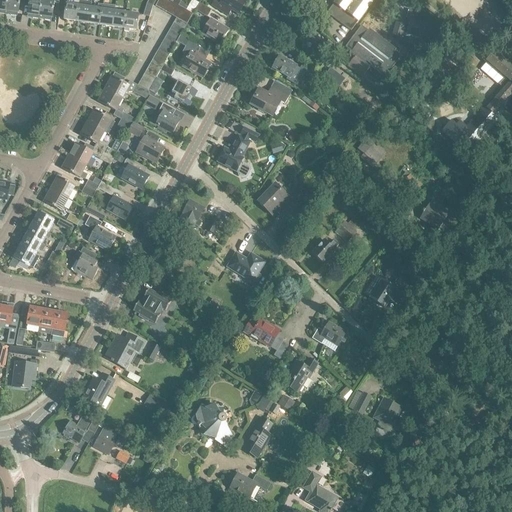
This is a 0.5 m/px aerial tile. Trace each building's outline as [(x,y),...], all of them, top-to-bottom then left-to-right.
[(7,0),(6,12),(8,12),(10,12),(10,14),(10,15),(17,16),(17,13),(18,13),(20,0),(7,0)] [(30,0),(28,14),(30,14),(33,15),(32,19),(40,20),(40,16),(43,0),(42,0),(30,0)] [(43,0),(40,16),(42,16),(45,17),(44,20),(51,21),(54,0),(49,0),(49,1),(43,0)] [(153,7),(156,0),(148,0),(147,4),(143,16),(149,17),(153,7)] [(159,0),(156,7),(161,10),(166,0),(159,0)] [(168,0),(166,0),(161,10),(167,13),(173,3),(168,0)] [(222,0),(223,1),(221,0),(214,0),(211,6),(221,12),(225,6),(239,14),(247,0),(222,0)] [(373,0),(336,0),(327,13),(338,21),(339,19),(342,21),(341,23),(351,30),(366,10),(364,9),(367,5),(369,7),(373,0)] [(67,6),(65,20),(77,22),(79,5),(80,2),(79,1),(74,1),(74,5),(67,4),(67,6)] [(79,5),(77,22),(88,24),(88,23),(91,8),(92,2),(80,1),(80,2),(79,5)] [(178,5),(173,3),(167,13),(172,16),(178,5)] [(199,3),(195,10),(207,17),(212,10),(199,3)] [(88,23),(88,24),(100,26),(103,9),(103,5),(98,4),(98,9),(91,8),(88,23)] [(103,9),(100,26),(112,27),(115,11),(115,6),(103,5),(103,9)] [(172,16),(175,18),(177,19),(182,8),(179,6),(178,5),(172,16)] [(182,8),(177,19),(187,25),(193,14),(184,9),(182,8)] [(115,11),(112,27),(125,29),(127,13),(115,11)] [(127,13),(125,29),(136,31),(139,15),(127,13)] [(410,18),(406,34),(430,40),(434,25),(416,20),(410,18)] [(176,19),(173,24),(184,30),(187,25),(177,19),(176,19)] [(211,19),(201,35),(220,46),(230,30),(211,19)] [(408,24),(399,21),(396,21),(392,34),(402,37),(403,33),(405,34),(408,24)] [(173,24),(170,29),(181,35),(184,30),(173,24)] [(403,89),(411,78),(395,66),(393,69),(392,68),(401,55),(394,51),(396,49),(369,29),(368,31),(361,26),(346,47),(352,51),(352,50),(357,54),(348,66),(362,77),(371,66),(403,89)] [(298,27),(291,36),(304,46),(308,41),(313,45),(316,40),(298,27)] [(170,29),(167,34),(178,40),(181,35),(170,29)] [(167,34),(164,39),(175,45),(178,40),(167,34)] [(164,39),(161,44),(172,50),(175,45),(164,39)] [(189,57),(183,67),(203,78),(210,65),(205,62),(206,60),(206,59),(198,54),(199,54),(202,48),(189,41),(186,47),(185,47),(183,51),(189,54),(190,55),(189,57)] [(161,44),(159,49),(169,55),(172,50),(161,44)] [(159,49),(156,54),(166,60),(169,55),(159,49)] [(452,122),(443,132),(465,151),(503,107),(511,114),(511,113),(511,94),(511,95),(511,94),(511,92),(511,66),(495,52),(487,62),(506,78),(500,85),(501,86),(466,127),(460,121),(456,125),(452,122)] [(156,54),(153,60),(164,65),(166,60),(156,54)] [(280,57),(273,68),(289,77),(287,80),(297,86),(302,78),(293,74),(297,67),(280,57)] [(153,60),(150,65),(161,71),(164,65),(153,60)] [(313,70),(318,64),(312,60),(307,66),(313,70)] [(304,64),(299,70),(310,79),(314,74),(315,73),(304,64)] [(150,65),(147,70),(158,76),(161,71),(150,65)] [(164,65),(161,71),(171,77),(175,71),(164,65)] [(480,66),(463,84),(476,96),(493,78),(480,66)] [(147,70),(144,75),(155,81),(158,76),(147,70)] [(144,75),(141,80),(152,86),(155,81),(144,75)] [(105,89),(105,90),(123,100),(127,92),(129,93),(133,93),(146,100),(150,92),(149,92),(138,86),(132,83),(129,84),(128,85),(122,82),(112,77),(105,89)] [(141,80),(138,86),(149,92),(152,86),(141,80)] [(178,81),(172,93),(176,95),(174,99),(188,106),(196,91),(178,81)] [(152,86),(149,90),(154,93),(156,94),(160,88),(153,84),(152,86)] [(260,90),(251,106),(258,109),(258,111),(264,114),(265,113),(272,117),(280,101),(285,104),(291,92),(283,87),(280,92),(273,88),(269,95),(260,90)] [(105,90),(98,101),(117,111),(114,117),(121,120),(124,114),(123,113),(124,110),(119,107),(123,100),(105,90)] [(312,102),(309,105),(309,106),(316,112),(319,108),(312,102)] [(159,112),(162,114),(160,117),(159,117),(155,125),(158,126),(157,128),(166,132),(167,131),(172,133),(179,120),(172,116),(175,110),(163,104),(159,112)] [(347,104),(343,109),(347,113),(352,108),(347,104)] [(94,110),(87,122),(104,131),(109,134),(116,122),(110,119),(94,110)] [(124,114),(121,120),(131,126),(133,123),(135,120),(124,114)] [(131,126),(121,120),(118,126),(128,132),(131,126)] [(104,131),(87,122),(81,134),(97,143),(104,131)] [(133,123),(131,126),(128,132),(134,136),(139,139),(144,129),(133,123)] [(224,149),(218,162),(236,172),(237,170),(240,171),(239,173),(240,176),(243,178),(246,177),(250,170),(249,167),(243,164),(242,166),(240,165),(243,159),(242,158),(250,140),(256,143),(260,136),(244,128),(240,137),(238,136),(230,152),(224,149)] [(134,136),(128,132),(123,142),(122,143),(129,147),(134,136)] [(291,133),(289,138),(292,143),(297,142),(300,138),(297,133),(291,133)] [(164,147),(145,137),(144,137),(136,152),(156,163),(164,147)] [(367,138),(358,149),(363,154),(360,158),(372,168),(373,169),(376,165),(377,165),(386,154),(373,143),(367,138)] [(123,142),(117,139),(112,149),(117,152),(122,143),(123,142)] [(280,143),(276,145),(278,153),(283,152),(286,146),(280,143)] [(69,156),(86,165),(93,153),(76,144),(69,156)] [(503,148),(497,144),(486,160),(498,168),(503,162),(497,158),(503,148)] [(106,147),(107,148),(104,152),(114,157),(117,153),(106,147)] [(104,152),(100,159),(100,160),(110,165),(114,157),(104,152)] [(125,159),(117,154),(114,160),(122,164),(125,159)] [(86,165),(69,156),(63,168),(80,177),(86,165)] [(126,170),(121,179),(142,191),(150,177),(144,174),(138,171),(141,166),(128,158),(122,168),(126,170)] [(370,172),(359,162),(353,168),(365,178),(370,172)] [(375,174),(369,182),(387,195),(392,187),(375,174)] [(403,182),(416,193),(422,186),(410,175),(403,182)] [(58,178),(51,190),(68,199),(75,187),(58,178)] [(0,180),(0,200),(6,201),(10,182),(0,180)] [(88,180),(85,186),(96,191),(97,189),(99,186),(88,180)] [(310,188),(311,187),(300,180),(291,195),(301,201),(302,200),(310,188)] [(101,182),(99,186),(97,189),(111,196),(112,195),(115,189),(101,182)] [(479,189),(472,184),(467,190),(469,191),(475,195),(479,189)] [(96,191),(85,186),(81,193),(92,199),(96,191)] [(275,186),(259,202),(272,215),(278,208),(281,211),(289,203),(286,200),(288,198),(275,186)] [(316,191),(310,188),(302,200),(308,204),(316,191)] [(51,190),(44,203),(61,212),(68,199),(51,190)] [(114,196),(113,197),(106,211),(125,221),(133,206),(132,206),(121,200),(114,196)] [(184,215),(180,224),(191,230),(194,225),(199,228),(202,222),(198,220),(204,209),(190,202),(183,214),(184,215)] [(423,213),(419,219),(438,231),(444,221),(449,224),(456,214),(451,211),(448,215),(430,203),(424,211),(423,210),(422,213),(423,213)] [(384,220),(375,211),(362,224),(371,233),(384,220)] [(32,224),(48,233),(54,221),(38,213),(32,224)] [(77,226),(81,220),(70,214),(66,220),(77,226)] [(90,216),(85,226),(89,228),(87,231),(89,235),(92,237),(89,242),(109,252),(116,238),(99,229),(102,223),(90,216)] [(221,221),(213,216),(205,230),(214,235),(221,221)] [(60,219),(57,225),(71,233),(74,227),(60,219)] [(352,220),(348,224),(355,231),(359,227),(352,220)] [(48,233),(32,224),(26,235),(42,244),(46,237),(49,238),(51,235),(48,233)] [(341,225),(335,232),(347,243),(353,236),(341,225)] [(42,244),(26,235),(20,246),(36,255),(39,250),(43,252),(45,247),(42,244)] [(61,240),(55,251),(60,253),(62,254),(63,252),(61,250),(65,243),(61,240)] [(177,240),(176,242),(174,244),(181,249),(182,247),(184,244),(177,240)] [(324,241),(312,254),(322,263),(334,250),(338,245),(334,241),(329,245),(324,241)] [(36,255),(20,246),(14,258),(34,268),(39,258),(36,255)] [(197,253),(187,247),(184,251),(193,258),(197,253)] [(82,257),(73,272),(77,274),(78,273),(93,281),(98,271),(95,269),(97,263),(94,261),(97,255),(83,248),(79,255),(82,257)] [(52,253),(49,260),(48,261),(51,256),(59,260),(62,254),(60,253),(55,251),(55,252),(52,253)] [(235,256),(229,267),(228,268),(235,272),(235,271),(253,282),(254,281),(257,283),(261,276),(258,274),(265,263),(251,255),(247,261),(236,254),(235,256)] [(48,261),(47,263),(45,267),(53,271),(59,260),(51,256),(48,261)] [(372,299),(371,299),(384,308),(393,295),(402,301),(412,286),(404,281),(399,277),(392,287),(384,282),(372,299)] [(417,284),(412,291),(415,294),(420,286),(417,284)] [(139,302),(133,311),(140,315),(139,317),(148,322),(149,321),(151,322),(157,312),(160,314),(163,310),(166,311),(171,302),(149,289),(144,299),(142,304),(141,303),(139,302)] [(220,304),(213,299),(208,306),(215,311),(220,304)] [(0,313),(0,327),(3,328),(4,323),(11,325),(10,327),(10,329),(9,336),(15,337),(17,328),(19,319),(12,317),(13,314),(15,305),(9,304),(8,307),(2,306),(1,306),(0,313)] [(27,317),(25,324),(27,324),(27,325),(40,327),(43,310),(30,307),(30,308),(29,317),(27,317)] [(40,327),(48,329),(47,334),(51,335),(51,334),(51,332),(52,329),(55,312),(43,310),(40,327)] [(51,336),(64,338),(65,332),(65,331),(68,314),(55,312),(52,329),(51,332),(51,334),(51,335),(51,336)] [(251,320),(244,332),(250,336),(252,334),(261,340),(260,342),(270,348),(276,351),(276,352),(277,352),(283,342),(284,340),(285,339),(285,338),(284,338),(278,334),(280,331),(261,320),(258,324),(251,320)] [(318,329),(312,339),(321,344),(324,339),(337,347),(340,341),(344,344),(348,337),(345,335),(346,333),(329,322),(323,332),(318,329)] [(214,328),(222,333),(225,329),(218,324),(214,328)] [(440,325),(432,326),(433,335),(441,334),(440,325)] [(16,345),(22,346),(25,330),(19,329),(16,345)] [(117,336),(105,359),(126,370),(135,353),(139,355),(145,343),(129,335),(126,341),(117,336)] [(36,350),(36,351),(38,351),(48,352),(50,344),(37,342),(36,350)] [(153,345),(146,357),(154,361),(161,349),(153,345)] [(27,356),(28,349),(9,346),(8,354),(27,356)] [(314,361),(309,358),(304,367),(297,362),(283,385),(297,393),(306,378),(309,380),(319,364),(314,361)] [(12,387),(30,389),(31,382),(32,375),(35,376),(36,376),(37,365),(30,364),(15,363),(14,373),(12,387)] [(94,379),(82,400),(99,409),(106,396),(114,381),(103,375),(99,382),(94,379)] [(340,394),(340,395),(336,400),(341,404),(340,405),(342,407),(347,401),(352,393),(347,387),(340,394)] [(372,397),(363,393),(354,412),(362,416),(372,397)] [(283,396),(278,405),(290,412),(295,403),(283,396)] [(390,430),(391,428),(401,408),(384,399),(373,418),(380,422),(378,425),(379,429),(386,432),(390,430)] [(162,404),(156,413),(176,425),(182,416),(162,404)] [(202,406),(193,421),(199,427),(206,434),(219,438),(217,440),(216,440),(227,446),(232,438),(224,424),(225,423),(226,423),(226,422),(227,422),(227,421),(227,420),(227,419),(227,418),(226,417),(226,416),(225,416),(223,415),(223,409),(217,409),(214,405),(206,409),(202,406)] [(71,422),(63,434),(65,435),(63,437),(69,440),(70,438),(79,443),(86,431),(91,423),(82,418),(77,426),(71,422)] [(272,424),(262,418),(243,448),(258,457),(271,435),(267,433),(272,424)] [(95,419),(88,431),(93,434),(100,422),(95,419)] [(99,437),(94,447),(108,455),(114,445),(112,444),(117,434),(117,433),(104,427),(99,437)] [(314,428),(310,435),(321,442),(325,435),(314,428)] [(131,457),(122,452),(120,451),(115,459),(126,465),(131,457)] [(147,456),(146,455),(143,461),(151,465),(151,466),(154,459),(147,456)] [(115,473),(119,476),(126,468),(117,460),(105,473),(110,478),(115,473)] [(368,466),(363,474),(370,479),(375,470),(368,466)] [(312,473),(303,488),(310,492),(305,501),(321,510),(319,511),(329,511),(337,498),(316,486),(317,484),(323,487),(326,481),(321,478),(312,473)] [(255,476),(252,482),(237,474),(230,488),(249,499),(256,486),(266,492),(271,484),(255,476)] [(292,476),(288,485),(293,487),(297,479),(292,476)] [(389,479),(386,484),(391,488),(394,483),(389,479)]
